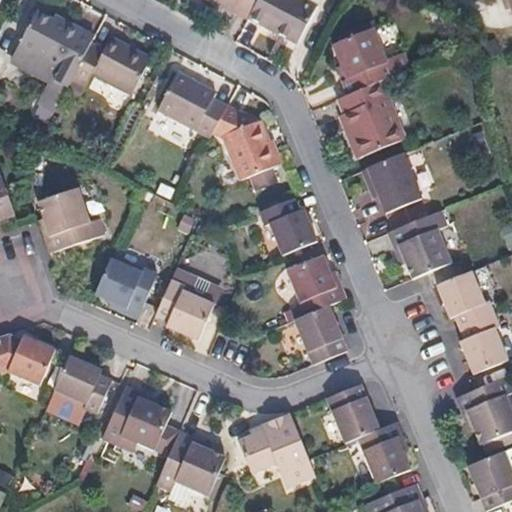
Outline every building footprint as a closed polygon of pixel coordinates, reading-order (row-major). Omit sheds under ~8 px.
[(214,0),(248,17),(256,0),(214,0)] [(312,0),(256,0),(248,17),(260,24),(262,21),(297,39),(316,2),(312,0)] [(507,0),(500,0),(503,10),(509,9),(507,0)] [(38,8),(20,42),(45,55),(38,68),(55,77),(44,98),(58,105),(72,77),(92,39),(79,32),(82,27),(82,26),(68,18),(65,23),(53,16),(38,8)] [(68,18),(55,12),(53,16),(65,23),(68,18)] [(343,31),(346,39),(365,31),(362,24),(343,31)] [(95,34),(82,27),(79,32),(92,39),(95,34)] [(346,39),(330,45),(338,65),(344,79),(338,81),(344,95),(378,80),(384,78),(407,68),(400,52),(382,60),(369,29),(365,31),(346,39)] [(105,46),(92,39),(72,77),(86,84),(92,71),(131,91),(151,55),(112,34),(105,46)] [(45,55),(20,42),(13,55),(38,68),(45,55)] [(338,65),(333,68),(338,81),(344,79),(338,65)] [(216,89),(177,69),(158,107),(211,135),(212,133),(226,107),(227,104),(212,96),(216,89)] [(340,113),(336,115),(342,129),(346,127),(358,157),(398,141),(380,97),(384,95),(378,80),(344,95),(335,99),(340,113)] [(226,107),(212,133),(225,140),(242,182),(278,168),(268,145),(258,120),(253,122),(226,107)] [(346,127),(342,129),(354,159),(358,157),(346,127)] [(273,143),(268,145),(278,168),(283,166),(273,143)] [(402,153),(366,168),(378,196),(384,211),(420,197),(402,153)] [(366,168),(360,170),(372,199),(378,196),(366,168)] [(1,179),(0,179),(0,221),(14,217),(10,205),(1,179)] [(42,217),(43,219),(49,239),(45,240),(50,257),(105,238),(100,222),(90,225),(78,191),(38,205),(42,217)] [(264,224),(268,223),(282,255),(317,241),(303,209),(299,211),(293,197),(259,211),(264,224)] [(412,222),(398,244),(405,262),(411,278),(426,273),(451,264),(438,229),(446,226),(440,211),(412,222)] [(211,228),(201,222),(197,231),(207,237),(211,228)] [(412,222),(388,232),(392,244),(397,242),(398,244),(412,222)] [(398,244),(394,250),(400,264),(405,262),(398,244)] [(322,254),(285,270),(304,315),(326,306),(341,300),(329,272),(322,254)] [(142,272),(110,258),(94,295),(126,309),(128,305),(141,310),(157,274),(144,268),(142,272)] [(334,270),(329,272),(341,300),(345,298),(334,270)] [(470,272),(436,285),(448,318),(453,316),(458,329),(493,315),(488,302),(484,304),(472,272),(470,272)] [(188,275),(184,285),(182,290),(214,304),(219,293),(217,288),(188,275)] [(184,285),(171,279),(155,317),(168,322),(166,326),(198,340),(214,304),(182,290),(184,285)] [(304,315),(293,320),(311,366),(346,352),(326,306),(304,315)] [(493,315),(458,329),(462,339),(457,341),(470,376),(506,362),(492,327),(497,326),(493,315)] [(0,336),(0,371),(0,373),(9,370),(38,384),(55,348),(23,333),(21,338),(11,333),(0,336)] [(102,368),(69,353),(53,389),(85,403),(83,408),(84,408),(97,414),(112,379),(100,373),(102,368)] [(472,392),(456,398),(511,425),(511,407),(507,394),(511,392),(511,379),(511,377),(472,392)] [(360,384),(326,398),(345,444),(357,439),(379,430),(360,384)] [(161,401),(125,385),(102,438),(120,446),(126,433),(169,452),(179,431),(185,417),(159,405),(161,401)] [(53,389),(46,407),(75,420),(80,417),(84,408),(83,408),(85,403),(53,389)] [(462,414),(466,412),(473,428),(481,444),(511,431),(511,425),(456,398),(455,398),(462,414)] [(466,412),(462,414),(469,430),(473,428),(466,412)] [(252,435),(238,441),(250,471),(251,474),(275,465),(280,477),(287,474),(292,487),(316,477),(308,459),(289,414),(259,426),(261,431),(252,435)] [(396,423),(392,424),(403,451),(407,450),(396,423)] [(379,430),(357,439),(375,484),(390,478),(410,470),(403,451),(392,424),(384,428),(379,430)] [(179,431),(169,452),(156,483),(171,489),(176,480),(208,495),(218,473),(225,457),(208,450),(192,442),(194,438),(179,431)] [(194,438),(192,442),(208,450),(210,445),(194,438)] [(511,467),(505,450),(467,465),(486,510),(511,499),(511,467)] [(287,474),(280,477),(285,490),(292,487),(287,474)] [(395,492),(364,505),(366,511),(422,511),(418,500),(422,499),(416,484),(395,492)] [(427,511),(422,499),(418,500),(422,511),(427,511)]
